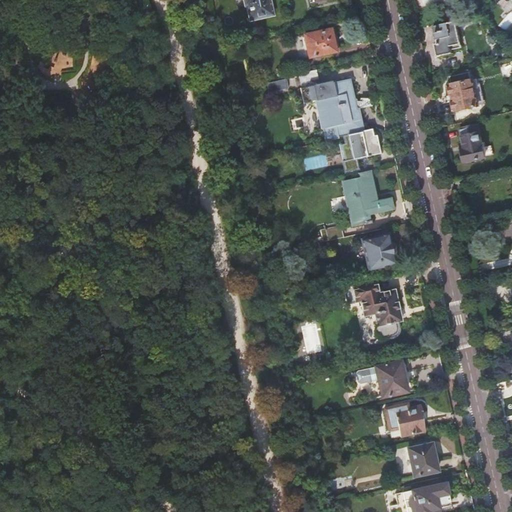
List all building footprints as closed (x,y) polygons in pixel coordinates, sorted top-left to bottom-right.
[(243,0),(245,7),(246,6),(249,21),(273,16),(269,0),(243,0)] [(456,22),(435,27),(438,44),(435,44),(438,57),(453,54),(452,50),(462,48),(456,22)] [(331,30),(292,38),(297,60),(335,52),(332,38),(335,37),(333,31),(331,32),(331,30)] [(316,70),(298,74),(301,88),(300,88),(303,104),(316,101),(321,111),(324,125),(321,126),(325,142),(339,139),(338,137),(344,136),(346,144),(343,145),(347,161),(344,162),(347,172),(360,169),(357,159),(366,157),(380,154),(376,135),(373,136),(371,129),(364,130),(359,107),(357,108),(350,78),(332,82),(332,81),(319,84),(316,70)] [(451,86),(448,87),(450,96),(452,95),(454,101),(452,102),(453,110),(456,110),(456,111),(478,106),(474,87),(478,86),(476,80),(450,85),(451,86)] [(478,125),(459,129),(462,144),(460,145),(461,152),(460,152),(462,161),(464,161),(464,162),(485,158),(485,156),(489,156),(487,147),(483,148),(478,125)] [(371,170),(358,173),(359,178),(342,182),(351,227),(364,224),(364,225),(371,223),(371,221),(370,221),(369,215),(393,210),(391,198),(377,201),(371,170)] [(325,229),(328,241),(344,238),(341,226),(325,229)] [(387,235),(361,240),(367,269),(394,264),(392,255),(395,254),(392,243),(389,243),(387,235)] [(381,292),(378,279),(349,285),(350,288),(348,291),(349,297),(352,300),(353,302),(360,301),(364,316),(374,313),(377,323),(377,324),(376,325),(376,326),(375,326),(375,327),(375,328),(374,328),(374,329),(374,330),(374,331),(374,332),(375,332),(375,333),(375,334),(376,335),(377,336),(378,336),(378,337),(379,337),(380,337),(380,338),(380,340),(392,337),(393,337),(394,337),(394,336),(395,336),(396,335),(397,334),(398,333),(398,332),(398,331),(399,331),(399,330),(399,329),(399,328),(399,327),(399,326),(399,325),(398,321),(402,320),(395,289),(381,292)] [(412,390),(406,361),(375,367),(375,368),(357,372),(356,374),(357,383),(360,384),(367,383),(368,384),(370,383),(371,382),(378,380),(382,397),(412,390)] [(407,404),(384,409),(389,431),(398,429),(400,437),(424,431),(421,416),(423,416),(421,406),(408,409),(407,404)] [(431,444),(407,449),(413,477),(437,472),(435,461),(437,461),(436,454),(434,454),(431,444)] [(398,511),(428,511),(450,506),(445,483),(434,486),(433,483),(422,485),(422,488),(411,491),(395,494),(398,511)]
